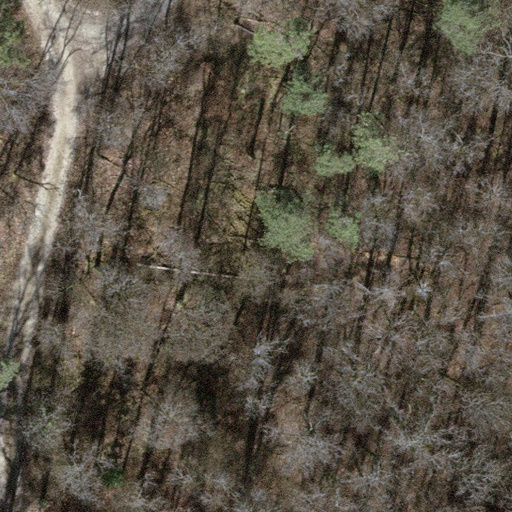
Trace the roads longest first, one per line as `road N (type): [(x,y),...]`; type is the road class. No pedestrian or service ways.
road 1 (track): [(44,0),(84,83),(15,319),(10,462),(21,511)]
road 2 (track): [(84,83),(170,0)]
